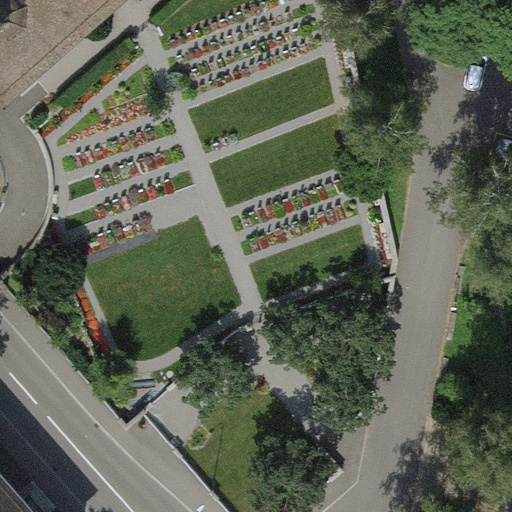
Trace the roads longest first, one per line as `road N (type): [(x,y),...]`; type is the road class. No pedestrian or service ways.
road 1 (residential): [(372,511),(397,448),(429,267),(427,78),(405,0)]
road 2 (primary): [(0,359),(136,511)]
